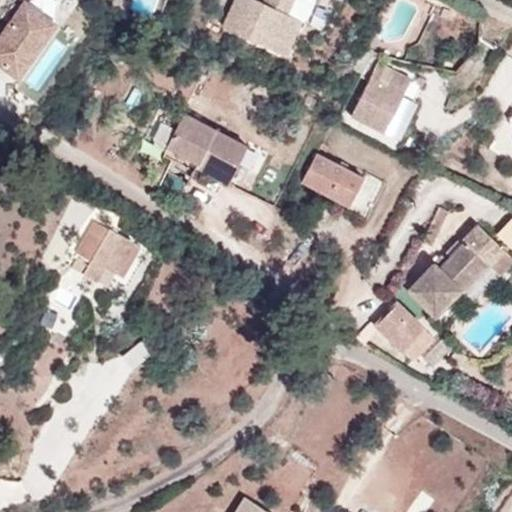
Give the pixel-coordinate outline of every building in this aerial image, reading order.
[(31,0),(7,0),(0,11),(0,61),(12,70),(51,14),(31,0)] [(270,0),(212,0),(207,13),(266,42),(283,9),(269,3),(270,0)] [(270,0),(269,3),(283,9),(288,11),(293,0),(270,0)] [(242,102),(254,76),(218,58),(206,86),(242,102)] [(347,113),(371,123),(393,73),(368,62),(347,113)] [(397,74),(393,73),(371,123),(375,124),(397,74)] [(176,97),(158,137),(186,152),(221,170),(239,131),(176,97)] [(186,152),(158,137),(154,144),(164,150),(159,162),(178,171),(186,152)] [(313,160),(317,151),(305,145),(301,154),(313,160)] [(313,160),(301,154),(293,171),(335,191),(348,164),(349,162),(319,147),(317,151),(313,160)] [(364,171),(348,164),(335,191),(351,199),(364,171)] [(119,226),(91,210),(66,255),(81,264),(87,251),(100,258),(119,226)] [(425,251),(413,264),(450,284),(479,253),(493,265),(506,250),(467,215),(429,256),(425,251)] [(511,222),(501,233),(511,244),(511,222)] [(397,281),(427,309),(450,284),(413,264),(397,281)] [(413,368),(440,342),(402,303),(375,329),(413,368)] [(270,511),(232,488),(217,511),(270,511)]
